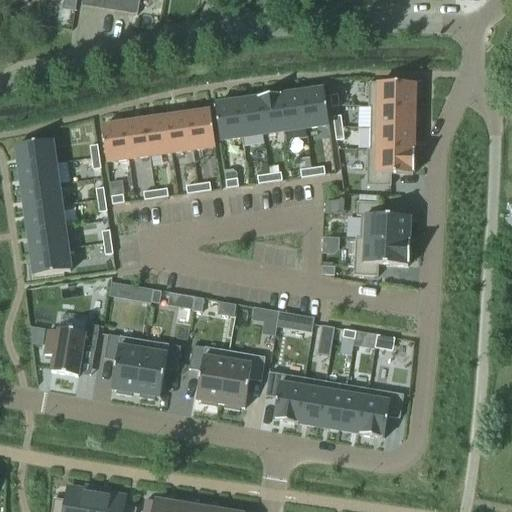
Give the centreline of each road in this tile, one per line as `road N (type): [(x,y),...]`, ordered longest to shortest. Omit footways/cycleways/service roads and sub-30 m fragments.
road 1 (unclassified): [(464,511),(486,334),(494,128),(467,78)]
road 2 (residential): [(0,397),(279,446)]
road 3 (residential): [(279,446),(381,464),(406,457),(415,442),(428,312)]
road 4 (residential): [(211,34),(285,24),(476,25)]
road 5 (residential): [(305,290),(310,217),(157,241),(159,262)]
road 6 (residential): [(428,312),(435,150),(467,78)]
road 7 (residential): [(0,83),(211,34)]
road 8 (residential): [(159,262),(305,290)]
road 9 (residential): [(305,290),(428,312)]
